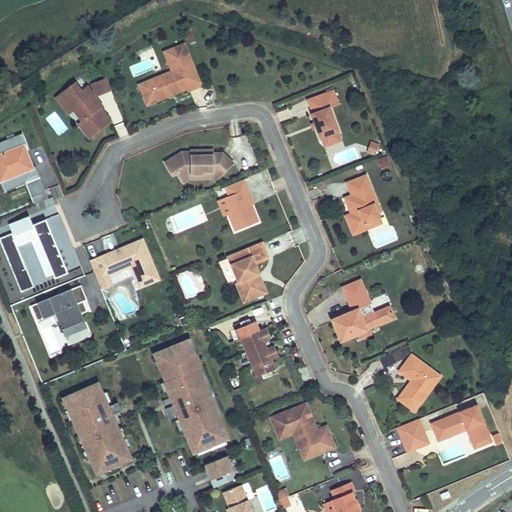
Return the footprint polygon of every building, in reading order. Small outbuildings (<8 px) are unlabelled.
[(194,32),(186,34),(188,42),(197,40),(194,32)] [(202,86),(185,44),(173,48),(176,55),(168,59),(173,71),(163,75),(166,82),(143,92),(148,105),(172,95),(171,93),(188,86),(189,89),(190,91),(202,86)] [(176,55),(173,48),(165,52),(168,59),(176,55)] [(143,92),(166,82),(163,75),(140,85),(143,92)] [(114,120),(103,106),(101,107),(98,103),(102,100),(90,85),(84,89),(78,81),(68,89),(80,105),(75,109),(84,120),(81,123),(91,137),(114,120)] [(172,95),(189,89),(188,86),(171,93),(172,95)] [(338,87),(310,97),(315,111),(314,111),(318,121),(320,120),(322,125),(320,126),(324,136),(325,136),(342,130),(343,129),(334,105),(343,102),(338,87)] [(58,136),(68,128),(55,111),(45,118),(58,136)] [(290,111),(278,114),(280,122),(292,119),(290,111)] [(342,130),(325,136),(328,145),(345,139),(342,130)] [(24,132),(0,141),(0,160),(6,177),(2,179),(6,190),(41,176),(37,165),(33,167),(24,144),(28,142),(24,132)] [(370,140),(366,151),(375,155),(379,144),(370,140)] [(234,163),(224,153),(214,154),(214,151),(202,151),(202,156),(192,156),(192,152),(182,152),(165,163),(173,175),(178,173),(183,181),(192,175),(192,174),(203,174),(203,172),(214,172),(214,179),(216,182),(234,163)] [(387,155),(377,158),(381,169),(391,165),(387,155)] [(214,179),(214,172),(203,172),(203,174),(192,174),(192,175),(183,181),(184,183),(190,180),(214,179)] [(370,174),(350,182),(355,194),(353,195),(357,205),(360,203),(363,210),(354,214),(361,233),(371,229),(369,224),(384,218),(382,213),(385,212),(370,174)] [(231,196),(226,198),(233,213),(230,214),(237,230),(261,221),(254,204),(247,189),(250,188),(246,179),(227,187),(231,196)] [(250,188),(247,189),(254,204),(257,203),(250,188)] [(226,198),(220,201),(226,216),(230,214),(233,213),(226,198)] [(10,233),(0,236),(0,247),(19,294),(33,289),(17,248),(38,240),(54,280),(68,275),(45,219),(31,224),(27,215),(6,224),(10,233)] [(384,218),(369,224),(371,229),(386,224),(384,218)] [(140,253),(148,250),(143,240),(121,249),(123,250),(137,244),(140,253)] [(264,242),(230,256),(240,282),(238,282),(246,302),(268,292),(264,281),(260,283),(257,276),(261,274),(257,264),(271,258),(264,242)] [(121,249),(91,261),(102,289),(112,285),(109,276),(132,266),(141,287),(160,280),(148,250),(140,253),(137,244),(123,250),(121,249)] [(80,285),(30,306),(36,321),(54,313),(59,325),(57,325),(60,332),(62,332),(65,340),(88,330),(81,314),(87,311),(83,301),(87,300),(80,285)] [(341,310),(330,314),(333,321),(332,321),(339,341),(358,333),(360,338),(369,334),(367,330),(394,319),(388,306),(361,317),(356,304),(345,308),(347,312),(342,314),(341,310)] [(248,316),(239,320),(241,324),(235,327),(239,338),(241,337),(256,374),(261,372),(263,376),(272,373),(270,368),(274,367),(270,356),(277,353),(274,345),(271,344),(266,347),(262,339),(268,336),(269,333),(266,326),(259,329),(254,319),(250,321),(248,316)] [(88,330),(65,340),(68,346),(90,336),(88,330)] [(218,413),(193,354),(196,353),(189,338),(164,348),(166,355),(158,358),(167,379),(166,380),(173,397),(175,403),(168,406),(165,407),(170,418),(178,414),(194,451),(196,450),(225,438),(228,437),(218,413)] [(397,360),(412,352),(408,345),(393,353),(397,360)] [(166,355),(164,348),(155,352),(158,358),(166,355)] [(222,411),(198,352),(196,353),(193,354),(218,413),(222,411)] [(383,366),(396,364),(394,354),(381,356),(383,366)] [(434,372),(411,354),(398,371),(407,378),(408,377),(411,379),(411,382),(410,384),(408,384),(397,399),(408,407),(419,392),(425,397),(435,382),(430,378),(434,372)] [(115,418),(113,413),(117,411),(122,409),(118,400),(109,405),(99,381),(64,396),(75,420),(73,421),(80,435),(81,435),(92,460),(95,459),(100,471),(132,457),(115,418)] [(175,403),(173,397),(166,400),(168,406),(175,403)] [(305,404),(271,418),(277,435),(296,427),(304,447),(299,449),(304,460),(334,448),(328,434),(324,436),(321,428),(316,430),(314,425),(310,421),(307,415),(309,414),(305,404)] [(429,424),(437,442),(447,438),(445,433),(464,426),(466,431),(470,428),(476,443),(490,437),(476,404),(429,424)] [(430,443),(420,418),(396,428),(406,453),(430,443)] [(296,427),(277,435),(279,439),(293,433),(299,449),(304,447),(296,427)] [(492,433),(495,444),(503,442),(499,431),(492,433)] [(198,455),(227,443),(225,438),(196,450),(198,455)] [(226,472),(232,469),(226,455),(206,463),(212,477),(210,478),(214,486),(229,480),(226,472)] [(355,501),(351,493),(354,492),(350,482),(330,490),(334,499),(331,500),(336,511),(359,511),(357,507),(355,508),(353,502),(355,501)] [(252,511),(241,483),(223,490),(230,506),(232,511),(252,511)] [(272,489),(259,492),(263,511),(276,509),(272,489)] [(289,496),(287,489),(281,491),(284,498),(288,496),(289,496)] [(448,491),(440,495),(443,500),(451,497),(448,491)] [(291,503),(288,496),(284,498),(280,500),(282,506),(291,503)] [(336,511),(331,500),(323,504),(326,511),(336,511)]
